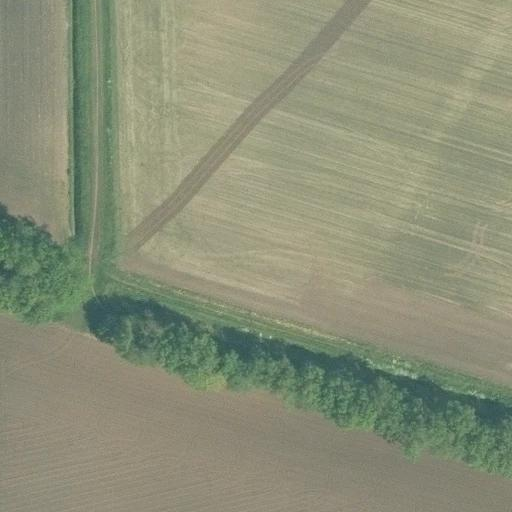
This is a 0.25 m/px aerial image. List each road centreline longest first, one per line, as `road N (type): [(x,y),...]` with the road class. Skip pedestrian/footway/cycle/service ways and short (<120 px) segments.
road 1 (track): [(97,271),(511,399)]
road 2 (track): [(97,271),(97,0)]
